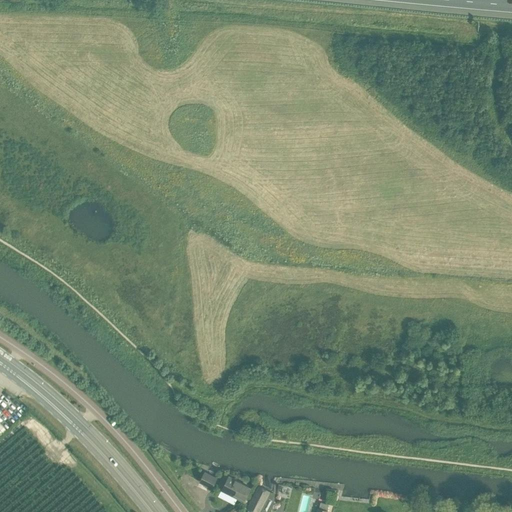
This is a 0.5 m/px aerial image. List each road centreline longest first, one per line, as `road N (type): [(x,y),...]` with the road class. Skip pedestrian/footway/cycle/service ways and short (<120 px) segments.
road 1 (unclassified): [(183,511),(135,448),(18,349)]
road 2 (primary): [(150,511),(116,468),(8,367)]
